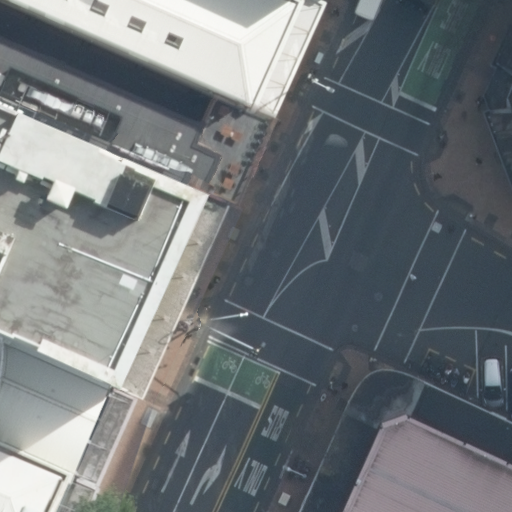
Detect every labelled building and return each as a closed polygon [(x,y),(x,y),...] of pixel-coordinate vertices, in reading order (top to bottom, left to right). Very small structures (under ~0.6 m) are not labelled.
[(0,0),(0,105),(220,202),(258,105),(20,0),(0,0)] [(20,0),(258,105),(305,0),(20,0)] [(220,202),(0,105),(0,262),(8,266),(0,284),(0,336),(133,394),(220,202)] [(0,511),(106,511),(113,495),(110,494),(153,403),(133,394),(0,336),(0,511)] [(511,511),(511,464),(454,439),(388,412),(333,511),(511,511)]
